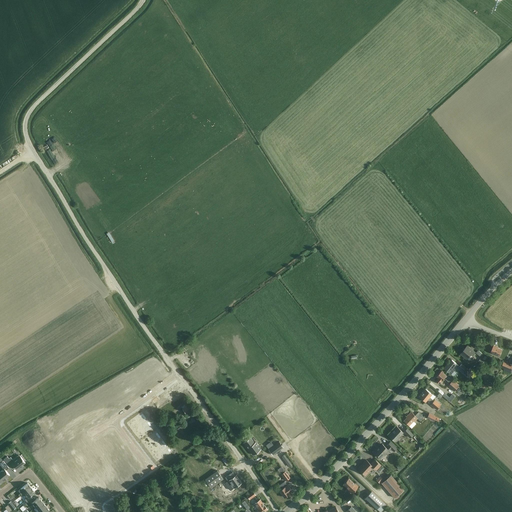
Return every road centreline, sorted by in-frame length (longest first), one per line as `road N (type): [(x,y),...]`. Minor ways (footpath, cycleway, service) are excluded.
road 1 (unclassified): [(178,374),(24,134),(30,109),(142,0)]
road 2 (tertiary): [(287,511),(464,320)]
road 3 (residential): [(97,505),(150,468),(112,420)]
road 4 (residential): [(97,505),(64,449),(112,420)]
